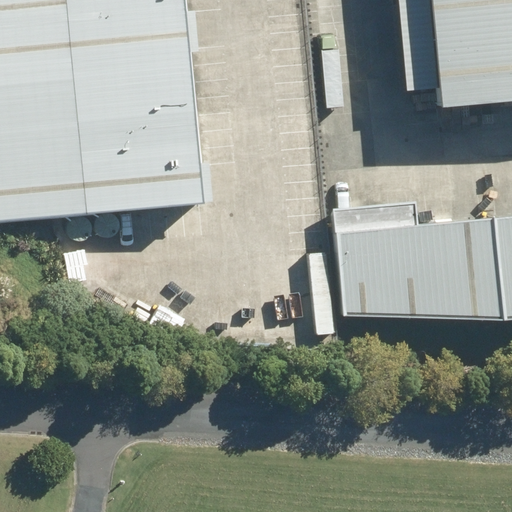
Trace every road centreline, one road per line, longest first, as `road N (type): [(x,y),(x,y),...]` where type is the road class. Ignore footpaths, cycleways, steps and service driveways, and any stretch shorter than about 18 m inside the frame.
road 1 (unknown): [(347,0),(359,106),(375,129),(400,139),(511,137)]
road 2 (unknown): [(246,268),(227,0)]
